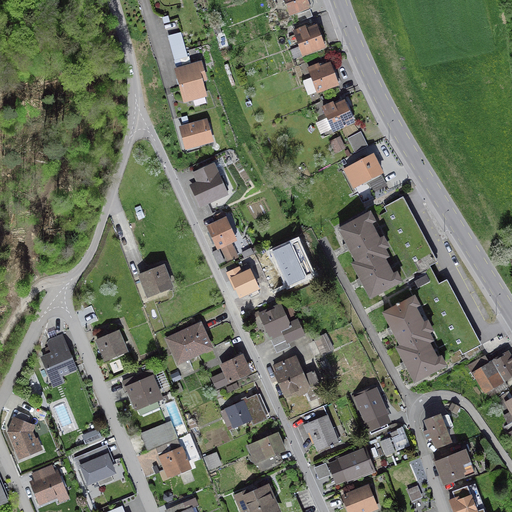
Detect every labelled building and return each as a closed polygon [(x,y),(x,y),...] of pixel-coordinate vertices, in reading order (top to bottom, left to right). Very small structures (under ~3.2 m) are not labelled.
[(308,8),(304,0),(283,0),(289,15),(308,8)] [(322,48),(315,27),(305,31),(304,28),(294,31),(300,48),(293,50),(295,58),(322,48)] [(179,60),(186,58),(179,33),(169,36),(170,39),(172,45),(173,51),(175,57),(176,60),(173,61),(175,67),(181,66),(179,60)] [(199,64),(175,71),(184,100),(192,98),(194,106),(205,103),(203,95),(204,95),(200,81),(204,79),(199,64)] [(336,85),(329,65),(319,68),(318,65),(307,69),(316,92),(336,85)] [(332,131),(352,122),(343,103),(333,107),(332,103),(322,108),(332,131)] [(204,122),(180,129),(185,149),(209,142),(204,122)] [(360,136),(349,141),(354,153),(366,148),(360,136)] [(334,153),(343,149),(338,138),(329,142),(334,153)] [(361,162),(360,159),(355,162),(357,164),(344,171),(353,187),(380,173),(371,157),(361,162)] [(212,165),(198,171),(203,182),(191,187),(200,206),(225,194),(224,192),(227,190),(221,177),(217,178),(212,165)] [(373,193),(385,186),(381,177),(368,184),(373,193)] [(433,264),(399,199),(387,205),(389,210),(385,212),(420,278),(413,282),(417,288),(424,285),(459,351),(463,349),(465,353),(477,347),(442,282),(438,284),(433,276),(429,267),(433,264)] [(365,216),(338,230),(356,262),(352,264),(361,282),(369,298),(396,284),(379,251),(383,249),(365,216)] [(234,240),(225,220),(208,228),(217,248),(234,240)] [(290,243),(271,251),(287,286),(306,277),(290,243)] [(226,261),(234,258),(228,246),(220,249),(226,261)] [(223,261),(217,249),(211,252),(216,264),(223,261)] [(243,259),(252,254),(250,250),(241,254),(243,259)] [(247,264),(226,274),(230,281),(232,280),(239,297),(248,293),(250,298),(259,294),(249,272),(250,271),(247,264)] [(170,287),(162,267),(139,276),(147,296),(170,287)] [(383,313),(390,327),(400,346),(396,348),(405,365),(414,382),(440,368),(423,335),(427,333),(409,299),(383,313)] [(288,342),(301,336),(296,323),(287,327),(278,307),(260,315),(269,335),(271,334),(273,338),(278,336),(279,338),(285,336),(288,342)] [(198,337),(204,335),(199,325),(166,340),(177,363),(204,351),(198,337)] [(117,333),(96,341),(104,360),(125,352),(117,333)] [(322,336),(314,340),(320,355),(329,351),(322,336)] [(216,355),(230,349),(226,341),(212,347),(216,355)] [(50,379),(74,369),(66,349),(42,359),(50,379)] [(233,356),(230,349),(216,355),(219,362),(233,356)] [(503,381),(511,376),(511,362),(506,352),(503,354),(505,356),(495,362),(494,360),(488,363),(490,365),(474,374),(485,392),(484,392),(490,402),(496,398),(494,395),(506,387),(503,381)] [(229,383),(248,374),(240,356),(221,365),(224,373),(211,379),(215,389),(229,383)] [(273,365),(273,366),(276,374),(275,374),(285,396),(296,391),(298,395),(309,390),(309,392),(321,387),(314,372),(301,377),(296,366),(297,365),(294,357),(274,366),(273,365)] [(141,374),(144,380),(133,385),(131,379),(122,383),(125,390),(128,389),(138,414),(141,415),(158,408),(155,401),(159,399),(151,379),(154,378),(151,370),(141,374)] [(390,421),(375,386),(353,395),(367,430),(390,421)] [(252,425),(264,420),(254,396),(225,409),(234,428),(250,420),(252,425)] [(511,399),(509,401),(507,398),(503,400),(511,415),(511,422),(503,427),(511,441),(511,399)] [(449,409),(455,412),(458,407),(451,404),(449,409)] [(322,406),(299,416),(306,433),(311,431),(319,450),(329,446),(330,448),(332,447),(332,445),(337,442),(322,406)] [(425,432),(423,433),(425,438),(431,436),(435,447),(449,442),(447,438),(448,437),(449,435),(447,431),(445,429),(444,430),(438,417),(425,422),(428,430),(425,431),(425,432)] [(28,432),(30,427),(14,421),(10,432),(20,456),(36,450),(28,432)] [(169,422),(141,433),(148,451),(176,439),(169,422)] [(396,450),(407,445),(401,429),(390,433),(391,437),(396,450)] [(276,453),(283,450),(276,434),(248,446),(252,455),(250,458),(252,461),(255,462),(259,461),(263,470),(280,462),(276,453)] [(176,439),(155,448),(158,455),(179,447),(176,439)] [(385,455),(393,452),(388,439),(380,443),(385,455)] [(364,448),(328,464),(337,485),(373,469),(364,448)] [(170,476),(188,468),(180,449),(158,458),(164,470),(167,469),(170,476)] [(469,464),(464,452),(453,456),(453,455),(434,463),(443,485),(464,477),(462,472),(463,470),(461,467),(469,464)] [(208,470),(219,465),(214,454),(203,458),(208,470)] [(88,483),(113,473),(106,457),(81,467),(88,483)] [(54,474),(51,466),(44,469),(47,476),(31,483),(39,503),(64,493),(55,473),(54,474)] [(249,511),(276,511),(277,511),(267,489),(270,487),(267,480),(260,484),(263,490),(252,495),(250,490),(234,496),(241,511),(248,508),(249,511)] [(370,495),(367,487),(342,497),(348,511),(365,511),(366,509),(374,506),(371,498),(372,496),(370,495)] [(339,505),(342,504),(339,496),(333,499),(337,509),(340,508),(339,505)] [(482,511),(481,507),(475,509),(474,509),(476,506),(475,502),(473,500),(471,500),(470,497),(458,502),(456,498),(449,501),(453,511),(482,511)] [(182,503),(168,509),(169,511),(191,511),(190,508),(185,511),(182,503)]
